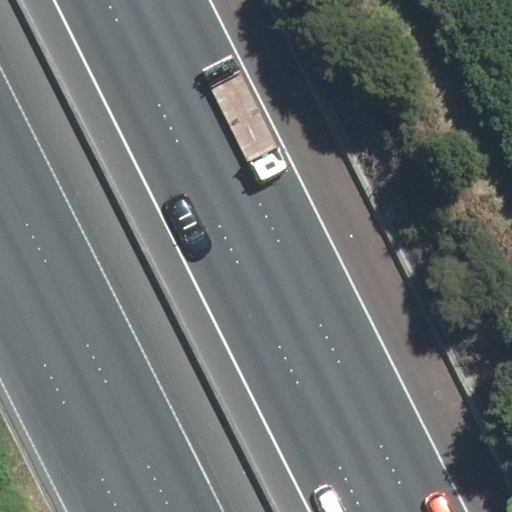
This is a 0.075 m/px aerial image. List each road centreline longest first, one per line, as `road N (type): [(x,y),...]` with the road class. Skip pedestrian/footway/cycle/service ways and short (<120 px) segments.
road 1 (motorway): [(127,0),(382,511)]
road 2 (motorway): [(142,511),(0,229)]
